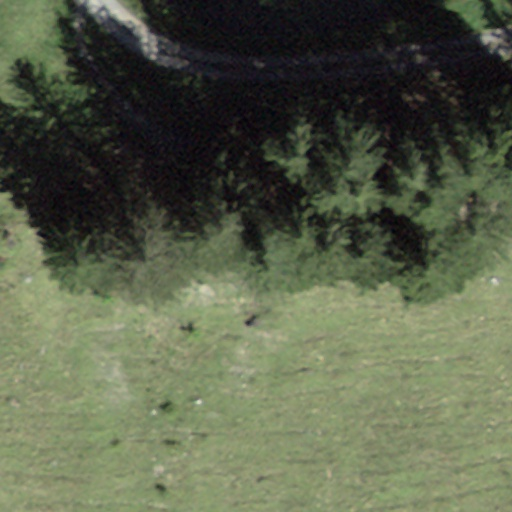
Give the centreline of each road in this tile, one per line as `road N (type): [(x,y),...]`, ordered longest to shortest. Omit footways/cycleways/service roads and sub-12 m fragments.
road 1 (track): [(511,235),(176,142),(98,80),(84,49),(78,0)]
road 2 (track): [(511,36),(348,66),(224,70),(143,47),(95,0)]
